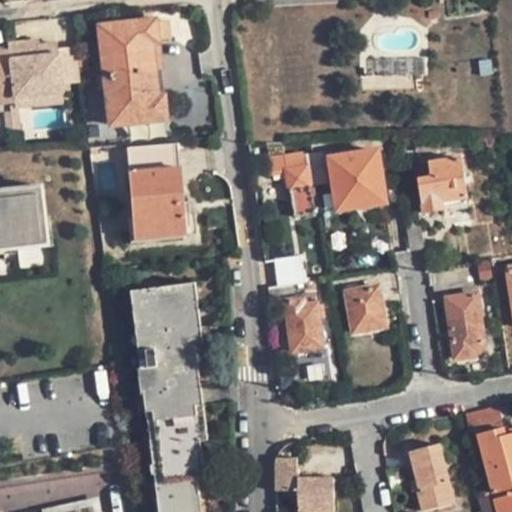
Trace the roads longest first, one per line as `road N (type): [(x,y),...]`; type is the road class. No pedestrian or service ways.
road 1 (residential): [(257,425),(248,281),(209,0)]
road 2 (residential): [(438,397),(414,262)]
